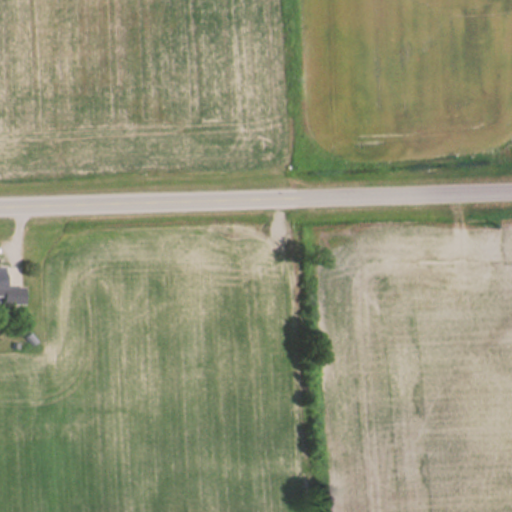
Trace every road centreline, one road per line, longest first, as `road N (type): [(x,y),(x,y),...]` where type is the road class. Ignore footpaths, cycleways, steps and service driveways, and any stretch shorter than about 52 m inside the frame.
road 1 (residential): [(223,206),(511,196)]
road 2 (residential): [(0,212),(223,206)]
